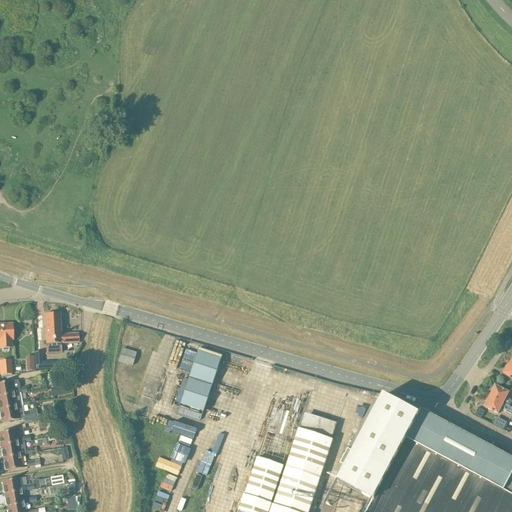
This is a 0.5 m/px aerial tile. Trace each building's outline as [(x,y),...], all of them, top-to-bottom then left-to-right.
[(61,335),(60,314),(44,315),(46,345),(79,343),(78,334),(61,335)] [(0,348),(11,348),(11,340),(13,339),(12,324),(0,324),(0,348)] [(132,367),(136,353),(122,348),(117,362),(132,367)] [(207,415),(223,355),(199,348),(197,353),(185,350),(180,368),(191,371),(189,380),(184,378),(178,402),(181,403),(178,413),(198,419),(200,413),(207,415)] [(47,369),(54,369),(53,362),(42,363),(41,352),(34,352),(35,370),(47,369)] [(35,370),(34,356),(26,356),(27,370),(35,370)] [(0,362),(0,375),(11,375),(10,362),(0,362)] [(511,364),(510,363),(503,374),(511,379),(511,364)] [(11,382),(0,383),(0,396),(20,393),(19,388),(20,388),(19,383),(18,383),(18,381),(11,382)] [(70,393),(69,386),(51,389),(52,396),(70,393)] [(490,396),(509,406),(511,401),(505,398),(508,392),(495,386),(490,396)] [(20,393),(0,396),(0,409),(16,407),(22,406),(21,401),(20,394),(20,393)] [(511,511),(511,458),(500,452),(491,447),(475,438),(448,424),(430,414),(421,409),(418,414),(384,396),(378,394),(336,471),(342,474),(338,481),(373,500),(367,511),(511,511)] [(511,407),(509,406),(490,396),(484,407),(497,414),(500,408),(511,413),(511,407)] [(16,407),(0,409),(0,418),(1,423),(24,418),(23,413),(22,406),(16,407)] [(24,418),(25,424),(43,421),(42,415),(37,416),(35,409),(30,410),(31,417),(24,418)] [(165,430),(194,440),(197,429),(169,420),(165,430)] [(498,427),(503,430),(507,422),(502,420),(498,427)] [(309,511),(333,440),(299,428),(274,505),(273,505),(270,511),(309,511)] [(15,431),(0,433),(0,444),(0,446),(17,443),(23,442),(22,438),(16,439),(15,431)] [(17,443),(0,446),(3,459),(20,456),(17,443)] [(184,466),(191,449),(178,444),(171,462),(184,466)] [(66,447),(57,449),(58,455),(62,455),(63,461),(68,460),(66,447)] [(20,456),(3,459),(5,471),(22,468),(20,456)] [(271,504),(284,466),(258,457),(245,495),(244,495),(238,511),(269,511),(272,504),(271,504)] [(38,480),(32,481),(33,484),(34,489),(40,488),(51,486),(50,477),(38,480)] [(4,495),(21,492),(19,479),(2,482),(4,495)] [(21,492),(4,495),(6,507),(23,504),(30,503),(29,498),(22,499),(21,492)] [(76,510),(74,497),(66,498),(69,511),(76,510)]
